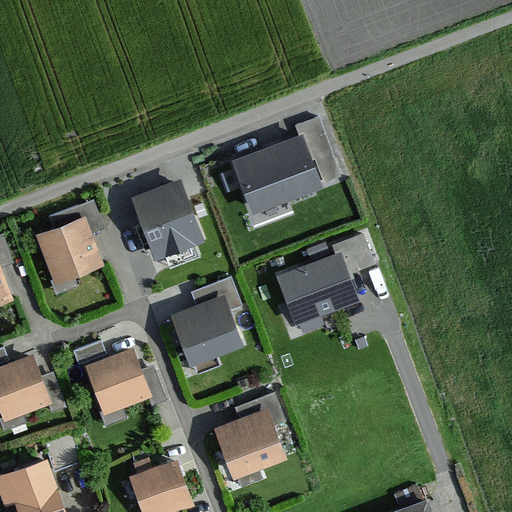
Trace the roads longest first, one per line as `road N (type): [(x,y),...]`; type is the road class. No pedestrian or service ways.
road 1 (residential): [(511,16),(0,212)]
road 2 (residential): [(219,511),(113,233)]
